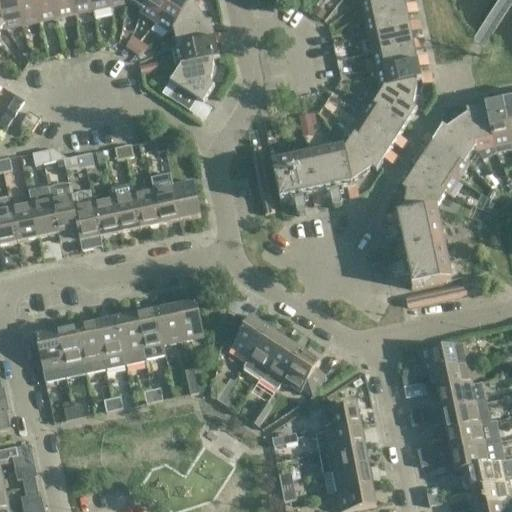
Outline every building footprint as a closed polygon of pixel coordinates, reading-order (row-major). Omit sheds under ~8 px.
[(23,31),(16,0),(0,0),(0,8),(5,30),(18,27),(19,32),(23,31)] [(16,0),(23,31),(27,30),(26,25),(40,22),(34,0),(16,0)] [(58,24),(53,0),(34,0),(40,22),(53,20),(54,24),(58,24)] [(53,0),(58,24),(62,23),(61,18),(75,15),(71,0),(53,0)] [(71,0),(75,15),(88,12),(90,17),(94,16),(90,0),(71,0)] [(90,0),(94,16),(98,15),(97,11),(110,8),(108,0),(90,0)] [(127,0),(108,0),(110,8),(111,12),(115,12),(114,7),(128,5),(127,0)] [(140,18),(151,0),(127,0),(128,5),(129,5),(139,11),(137,15),(140,18)] [(151,0),(140,18),(144,20),(147,16),(157,23),(172,0),(151,0)] [(162,26),(173,33),(192,4),(195,0),(198,2),(199,0),(172,0),(157,23),(155,27),(159,30),(162,26)] [(376,0),(365,3),(369,22),(407,13),(408,17),(418,15),(416,6),(406,8),(404,0),(376,0)] [(207,25),(192,4),(173,33),(176,47),(171,48),(172,52),(216,43),(215,38),(212,24),(207,25)] [(369,22),(372,39),(411,30),(412,34),(422,32),(420,23),(410,25),(408,17),(407,13),(369,22)] [(411,30),(372,39),(376,56),(415,48),(416,52),(426,50),(424,41),(414,43),(412,34),(411,30)] [(216,43),(172,52),(173,56),(178,55),(181,68),(214,61),(214,62),(220,61),(216,47),(227,45),(225,36),(215,38),(216,43)] [(126,50),(132,54),(138,46),(131,41),(126,50)] [(138,46),(132,54),(138,58),(146,51),(138,46)] [(376,56),(380,73),(418,65),(419,70),(429,68),(428,59),(417,61),(416,52),(415,48),(376,56)] [(181,68),(181,69),(170,85),(180,91),(172,103),(193,116),(200,104),(204,107),(215,90),(210,86),(214,62),(214,61),(181,68)] [(418,65),(380,73),(384,91),(417,84),(417,85),(422,84),(423,87),(433,85),(431,76),(421,78),(419,70),(418,65)] [(156,67),(140,70),(142,77),(157,73),(156,67)] [(384,91),(374,106),(407,128),(417,112),(413,109),(417,85),(417,84),(384,91)] [(17,99),(9,94),(3,102),(11,107),(17,99)] [(505,94),(496,96),(499,106),(489,108),(485,109),(495,152),(499,151),(498,146),(511,144),(503,105),(507,104),(505,94)] [(481,110),(466,112),(467,118),(469,118),(476,151),(489,148),(490,153),(495,152),(485,109),(489,108),(487,98),(479,100),(481,110)] [(17,99),(11,107),(20,113),(25,105),(17,99)] [(503,105),(511,144),(511,143),(511,103),(507,104),(503,105)] [(400,139),(407,128),(374,106),(364,122),(397,143),(395,147),(403,152),(408,145),(400,139)] [(14,121),(20,113),(11,107),(6,115),(14,121)] [(21,128),(32,136),(41,123),(29,116),(21,128)] [(435,142),(432,146),(470,169),(472,166),(468,163),(476,151),(469,118),(467,118),(447,132),(443,129),(435,142)] [(390,154),(395,147),(397,143),(364,122),(354,137),(387,158),(385,162),(394,167),(399,160),(390,154)] [(423,160),(456,182),(464,170),(468,173),(470,169),(432,146),(435,142),(426,136),(422,143),(431,149),(426,156),(423,160)] [(377,174),(385,162),(387,158),(354,137),(344,152),(351,185),(352,185),(373,171),(377,174)] [(174,152),(171,140),(163,141),(166,154),(174,152)] [(163,141),(155,143),(157,156),(166,154),(163,141)] [(134,161),(132,148),(123,150),(126,163),(134,161)] [(126,163),(123,150),(115,152),(118,164),(126,163)] [(251,153),(253,160),(263,158),(261,151),(251,153)] [(413,175),(450,199),(453,196),(449,193),(456,182),(423,160),(426,156),(417,151),(412,158),(421,164),(413,175)] [(308,159),(317,198),(321,197),(348,191),(350,202),(359,200),(357,189),(353,190),(352,185),(351,185),(344,152),(308,159)] [(44,168),(52,166),(49,154),(41,155),(44,168)] [(41,155),(33,157),(36,170),(44,168),(41,155)] [(95,169),(92,157),(84,158),(86,171),(95,169)] [(86,171),(84,158),(64,163),(66,175),(86,171)] [(253,160),(254,168),(264,166),(263,158),(253,160)] [(323,207),(321,197),(317,198),(308,159),(272,167),(281,206),(299,202),(312,199),(315,209),(323,207)] [(12,175),(9,162),(1,164),(4,177),(12,175)] [(254,168),(256,175),(266,173),(264,166),(254,168)] [(267,180),(266,173),(256,175),(257,182),(267,180)] [(450,199),(413,175),(403,191),(407,194),(403,218),(436,212),(444,200),(448,203),(450,199)] [(269,187),(267,180),(257,182),(259,189),(269,187)] [(173,189),(180,224),(201,219),(194,184),(173,189)] [(49,191),(51,202),(58,237),(60,245),(61,245),(61,243),(68,242),(68,245),(80,243),(78,233),(74,210),(71,198),(69,187),(49,191)] [(111,192),(113,201),(121,236),(140,232),(133,197),(131,187),(111,192)] [(259,189),(261,196),(270,194),(269,187),(259,189)] [(180,224),(173,189),(153,193),(160,228),(180,224)] [(133,197),(140,232),(160,228),(153,193),(133,197)] [(71,198),(74,210),(78,233),(80,243),(80,245),(101,241),(93,206),(91,194),(71,198)] [(261,196),(262,204),(272,202),(270,194),(261,196)] [(0,202),(0,249),(19,245),(11,211),(9,201),(0,202)] [(101,241),(121,236),(113,201),(93,206),(101,241)] [(58,237),(51,202),(31,206),(38,241),(58,237)] [(264,211),(274,209),(272,202),(262,204),(264,211)] [(31,206),(11,211),(19,245),(38,241),(31,206)] [(274,209),(264,211),(265,218),(275,216),(274,209)] [(449,247),(448,245),(448,242),(443,243),(436,212),(403,218),(398,219),(397,216),(386,218),(388,227),(399,225),(404,251),(405,256),(449,247)] [(450,278),(448,265),(445,251),(449,250),(449,247),(405,256),(404,251),(394,254),(396,262),(406,260),(409,273),(413,292),(456,282),(455,277),(450,278)] [(464,289),(466,299),(473,297),(471,287),(464,289)] [(456,290),(458,300),(466,299),(464,289),(456,290)] [(449,292),(451,302),(458,300),(456,290),(449,292)] [(442,293),(444,303),(451,302),(449,292),(442,293)] [(435,295),(437,305),(444,303),(442,293),(435,295)] [(428,296),(430,306),(437,305),(435,295),(428,296)] [(420,298),(422,308),(430,306),(428,296),(420,298)] [(413,300),(415,309),(422,308),(420,298),(413,300)] [(415,309),(413,300),(406,301),(408,311),(415,309)] [(176,310),(183,345),(204,341),(197,306),(176,310)] [(183,345),(176,310),(156,314),(163,349),(183,345)] [(163,349),(156,314),(136,318),(145,362),(165,358),(163,349)] [(145,362),(136,318),(116,323),(126,369),(146,365),(145,362)] [(231,351),(249,362),(268,332),(251,321),(231,351)] [(126,369),(116,323),(96,327),(106,373),(126,369)] [(106,373),(96,327),(77,331),(86,378),(106,373)] [(86,378),(77,331),(57,335),(66,382),(86,378)] [(268,332),(249,362),(243,371),(260,382),(285,343),(268,332)] [(57,335),(36,339),(46,386),(66,382),(57,335)] [(277,393),(283,384),(302,355),(285,343),(260,382),(277,393)] [(468,368),(464,347),(443,352),(442,346),(418,352),(423,369),(413,371),(415,380),(434,375),(468,368)] [(320,366),(302,355),(283,384),(301,396),(303,393),(313,399),(326,379),(316,373),(320,366)] [(434,375),(438,395),(473,388),(468,368),(434,375)] [(401,374),(403,382),(415,380),(413,371),(401,374)] [(188,386),(197,384),(194,372),(185,375),(188,386)] [(415,380),(403,382),(405,391),(417,388),(415,380)] [(223,393),(231,398),(237,387),(230,383),(223,393)] [(197,384),(188,386),(191,398),(200,396),(197,384)] [(483,386),(473,388),(438,395),(442,415),(488,406),(483,386)] [(161,392),(152,394),(155,406),(163,404),(161,392)] [(224,408),(231,398),(223,393),(217,403),(224,408)] [(155,406),(152,394),(144,395),(147,408),(155,406)] [(121,400),(112,402),(115,414),(123,413),(121,400)] [(115,414),(112,402),(104,404),(107,416),(115,414)] [(258,415),(265,420),(272,409),(264,405),(258,415)] [(442,415),(447,435),(481,428),(492,426),(488,406),(442,415)] [(326,436),(361,429),(357,408),(322,415),(326,436)] [(81,409),(72,410),(75,423),(83,421),(81,409)] [(75,423),(72,410),(64,412),(67,425),(75,423)] [(422,411),(410,414),(411,422),(424,420),(422,411)] [(0,424),(9,423),(8,415),(0,416),(0,424)] [(258,415),(251,425),(258,430),(265,420),(258,415)] [(424,420),(411,422),(413,431),(426,428),(424,420)] [(9,423),(0,424),(0,433),(11,431),(9,423)] [(486,448),(481,428),(447,435),(451,455),(486,448)] [(330,456),(365,449),(361,429),(326,436),(330,456)] [(296,437),(284,439),(286,448),(298,445),(296,437)] [(286,448),(284,439),(272,441),(274,450),(286,448)] [(29,448),(16,451),(18,460),(31,457),(29,448)] [(455,476),(467,473),(490,467),(486,448),(451,455),(455,476)] [(334,476),(369,469),(365,449),(330,456),(320,458),(324,478),(334,476)] [(18,460),(16,451),(0,454),(0,476),(2,476),(0,468),(0,465),(9,464),(9,462),(18,460)] [(430,451),(418,454),(420,462),(432,460),(430,451)] [(432,460),(420,462),(421,471),(434,468),(432,460)] [(502,465),(490,467),(467,473),(471,493),(506,485),(502,465)] [(337,496),(373,489),(369,469),(334,476),(337,496)] [(292,475),(279,477),(281,486),(293,484),(292,475)] [(37,489),(35,480),(23,483),(25,491),(37,489)] [(281,486),(282,494),(295,492),(293,484),(281,486)] [(471,493),(475,511),(477,511),(510,505),(506,485),(471,493)] [(37,489),(25,491),(27,500),(39,497),(37,489)] [(337,496),(340,511),(364,511),(377,510),(373,489),(337,496)] [(439,491),(426,494),(428,502),(441,499),(439,491)] [(0,497),(0,511),(9,511),(6,496),(0,497)] [(441,499),(428,502),(430,510),(442,508),(441,499)]
